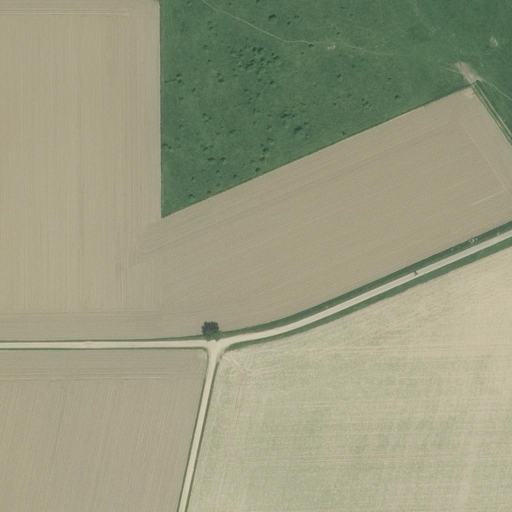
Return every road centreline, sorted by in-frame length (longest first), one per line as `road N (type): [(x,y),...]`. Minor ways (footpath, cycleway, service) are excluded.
road 1 (unclassified): [(511,232),(293,327),(216,342)]
road 2 (track): [(216,342),(0,346)]
road 3 (track): [(216,342),(180,511)]
